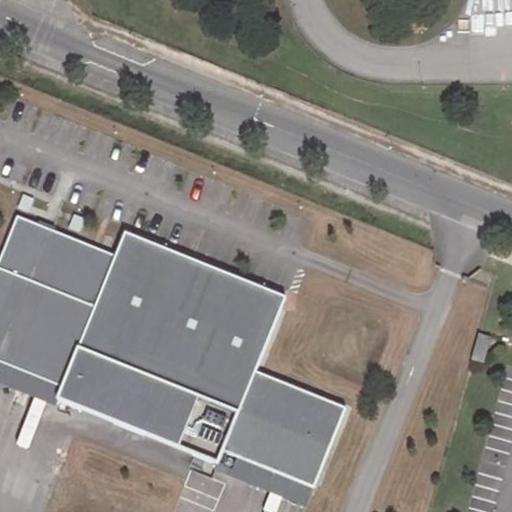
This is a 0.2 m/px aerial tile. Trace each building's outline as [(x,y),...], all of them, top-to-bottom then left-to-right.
[(11,218),(0,246),(0,271),(89,307),(109,258),(11,218)] [(89,307),(71,350),(233,415),(250,373),(280,299),(119,234),(109,258),(89,307)] [(0,366),(56,389),(71,350),(89,307),(0,271),(0,366)] [(478,335),(471,360),(486,365),(493,340),(478,335)] [(233,415),(71,350),(56,389),(50,403),(212,468),(217,454),(233,415)] [(233,415),(217,454),(308,491),(341,410),(250,373),(233,415)]
